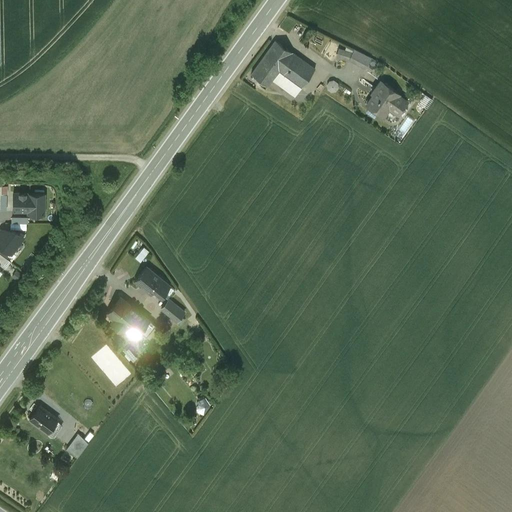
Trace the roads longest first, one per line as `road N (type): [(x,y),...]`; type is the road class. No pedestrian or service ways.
road 1 (secondary): [(0,380),(276,0)]
road 2 (track): [(0,158),(112,157),(154,167)]
